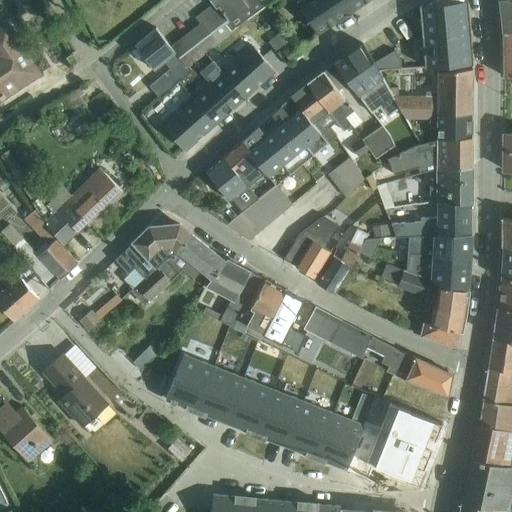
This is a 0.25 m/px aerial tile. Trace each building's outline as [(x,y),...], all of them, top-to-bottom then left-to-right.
[(211,0),(214,4),(231,31),(266,4),(262,0),(211,0)] [(351,11),(343,0),(301,0),(297,3),(318,34),(351,11)] [(343,0),(351,11),(367,0),(343,0)] [(426,0),(420,5),(426,67),(474,64),(467,0),(426,0)] [(511,0),(500,0),(504,33),(511,32),(511,0)] [(172,47),(176,52),(182,60),(189,67),(232,33),(231,31),(214,4),(197,17),(202,24),(172,47)] [(0,102),(43,74),(8,20),(0,25),(0,102)] [(176,52),(172,47),(157,27),(135,44),(155,69),(164,62),(176,52)] [(282,50),(286,47),(276,35),(268,41),(276,51),(281,48),(282,50)] [(286,47),(282,50),(291,61),(301,53),(292,42),(286,47)] [(335,63),(349,82),(373,112),(380,106),(388,116),(400,107),(394,97),(389,87),(364,43),(362,44),(376,66),(362,76),(359,72),(350,79),(336,62),(335,63)] [(376,66),(362,44),(337,61),(336,62),(350,79),(359,72),(362,76),(376,66)] [(254,46),(224,73),(245,96),(275,70),(254,46)] [(176,52),(164,62),(171,70),(181,61),(182,60),(176,52)] [(212,59),(200,71),(211,84),(224,73),(212,59)] [(169,71),(177,80),(189,70),(181,61),(171,70),(169,71)] [(324,71),(339,90),(349,82),(335,63),(324,71)] [(394,97),(400,107),(407,118),(431,118),(431,112),(473,113),(473,69),(438,71),(438,91),(426,91),(427,95),(399,95),(399,87),(389,87),(394,97)] [(177,80),(169,71),(151,86),(158,95),(177,80)] [(339,90),(324,71),(308,83),(337,121),(344,131),(347,128),(349,131),(354,128),(363,121),(355,110),(339,90)] [(224,73),(194,99),(215,123),(245,96),(224,73)] [(308,83),(292,96),(332,140),(338,135),(331,126),(337,121),(308,83)] [(332,140),(292,96),(272,113),(281,123),(274,128),(302,164),(332,140)] [(215,123),(194,99),(164,126),(186,150),(215,123)] [(431,112),(431,118),(431,128),(438,129),(438,139),(473,136),(473,113),(431,112)] [(259,125),(241,141),(266,172),(276,184),(302,164),(274,128),(267,134),(259,125)] [(382,126),(363,140),(370,149),(376,158),(396,145),(382,126)] [(473,136),(438,139),(438,141),(389,159),(395,173),(419,167),(421,173),(438,168),(473,167),(473,136)] [(370,149),(363,140),(362,138),(351,145),(359,157),(370,149)] [(241,141),(224,155),(249,187),(266,172),(241,141)] [(10,150),(1,156),(22,185),(30,179),(10,150)] [(249,187),(224,155),(206,171),(242,212),(258,199),(249,187)] [(350,158),(329,174),(347,198),(365,179),(350,158)] [(473,167),(438,168),(437,178),(430,178),(430,203),(438,202),(451,202),(473,203),(473,167)] [(32,183),(24,188),(47,220),(46,222),(64,245),(88,222),(90,224),(123,192),(99,168),(72,195),(60,181),(42,197),(32,183)] [(387,183),(378,186),(386,208),(395,207),(387,183)] [(276,184),(258,199),(274,219),(293,204),(276,184)] [(258,199),(242,212),(228,223),(251,238),(274,219),(258,199)] [(451,202),(438,202),(438,217),(422,218),(422,222),(392,223),(396,237),(408,236),(472,233),(473,203),(451,202)] [(36,251),(57,274),(61,278),(78,262),(49,231),(50,229),(37,209),(35,211),(32,207),(24,214),(27,218),(25,219),(46,242),(36,251)] [(322,224),(296,266),(315,278),(332,251),(326,247),(335,231),(334,230),(342,220),(333,213),(322,224)] [(10,223),(1,231),(26,261),(36,251),(10,223)] [(391,223),(373,226),(375,237),(393,234),(391,223)] [(146,278),(192,233),(180,224),(175,224),(169,229),(165,225),(150,226),(116,259),(129,273),(136,267),(146,278)] [(363,245),(367,238),(369,234),(358,229),(352,241),(351,241),(342,260),(334,255),(317,282),(336,294),(337,291),(359,251),(363,245)] [(192,233),(146,278),(132,291),(142,303),(148,298),(150,301),(183,270),(205,287),(206,285),(226,261),(192,233)] [(472,233),(408,236),(407,253),(426,256),(469,261),(469,251),(471,251),(472,233)] [(367,238),(363,245),(376,248),(381,238),(370,238),(367,238)] [(9,243),(1,250),(14,265),(22,258),(9,243)] [(363,245),(359,251),(373,256),(376,248),(363,245)] [(511,279),(511,247),(504,247),(509,247),(508,266),(503,265),(502,279),(511,279)] [(57,274),(36,251),(26,261),(46,283),(57,274)] [(439,283),(469,289),(470,270),(468,270),(469,261),(426,256),(407,253),(406,271),(435,281),(439,283)] [(234,327),(261,277),(228,259),(226,261),(206,285),(233,299),(224,316),(206,306),(204,312),(234,327)] [(387,264),(382,277),(397,283),(402,269),(387,264)] [(129,273),(124,278),(134,289),(137,286),(146,278),(137,269),(136,267),(129,273)] [(435,281),(406,271),(404,270),(398,287),(420,296),(414,310),(432,318),(431,323),(426,322),(421,336),(455,347),(459,345),(469,289),(439,283),(435,281)] [(20,275),(0,292),(0,304),(15,321),(40,298),(20,275)] [(261,277),(234,327),(245,333),(249,325),(264,333),(286,290),(261,277)] [(498,307),(511,308),(511,286),(501,285),(498,307)] [(286,290),(264,333),(299,351),(304,342),(292,336),(294,330),(290,328),(305,300),(286,290)] [(96,312),(101,318),(123,299),(117,293),(96,312)] [(330,342),(342,320),(317,307),(305,329),(330,342)] [(493,336),(511,339),(511,308),(498,307),(493,336)] [(101,318),(96,312),(92,308),(79,320),(88,329),(101,318)] [(342,320),(330,342),(362,358),(368,344),(385,352),(380,361),(389,365),(387,370),(449,396),(453,376),(449,372),(417,357),(397,348),(342,320)] [(489,368),(511,370),(511,339),(493,336),(489,368)] [(64,354),(85,377),(97,367),(76,344),(64,354)] [(151,345),(134,362),(142,370),(159,354),(151,345)] [(197,410),(216,362),(185,350),(166,398),(197,410)] [(57,369),(49,376),(65,394),(59,400),(83,427),(97,415),(105,423),(117,412),(85,377),(64,354),(63,353),(52,363),(57,369)] [(216,362),(197,410),(227,422),(246,374),(216,362)] [(57,369),(52,363),(44,371),(49,376),(57,369)] [(484,400),(511,403),(511,370),(489,368),(484,400)] [(246,374),(227,422),(256,434),(275,386),(246,374)] [(275,386),(256,434),(286,445),(305,397),(275,386)] [(305,397),(286,445),(316,457),(335,409),(305,397)] [(479,424),(511,430),(511,403),(484,400),(479,424)] [(0,428),(18,413),(8,401),(0,408),(0,428)] [(18,413),(0,428),(28,459),(51,438),(24,407),(18,413)] [(335,409),(316,457),(346,469),(365,421),(335,409)] [(472,458),(511,464),(511,457),(511,430),(479,424),(472,458)] [(179,436),(168,448),(182,462),(193,450),(179,436)] [(466,490),(511,495),(511,463),(511,464),(472,458),(466,490)] [(463,502),(511,508),(511,497),(511,495),(466,490),(463,502)] [(134,511),(113,491),(105,500),(115,510),(113,511),(134,511)] [(244,511),(246,497),(213,493),(211,511),(244,511)] [(246,497),(244,511),(276,511),(277,500),(246,497)] [(277,500),(276,511),(307,511),(309,503),(277,500)] [(511,511),(511,508),(463,502),(461,511),(511,511)] [(309,503),(307,511),(340,511),(341,506),(309,503)]
